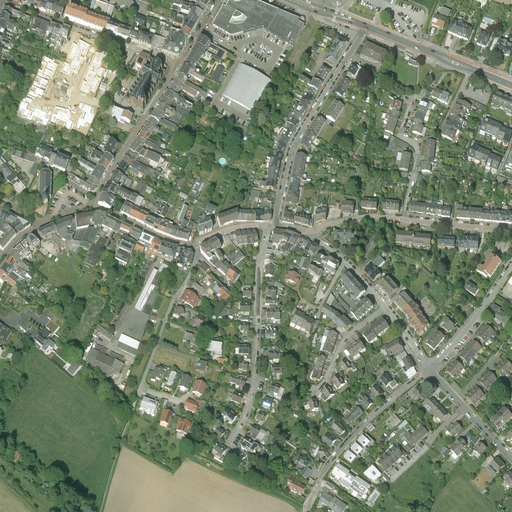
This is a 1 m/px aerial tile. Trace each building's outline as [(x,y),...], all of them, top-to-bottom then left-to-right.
[(29,0),(27,6),(33,8),(36,0),(29,0)] [(36,0),(33,8),(39,10),(42,2),(37,1),(37,0),(38,0),(39,0),(36,0)] [(42,1),(42,2),(39,10),(46,13),(49,3),(49,0),(46,0),(45,2),(42,1)] [(51,4),(52,2),(53,2),(54,0),(49,0),(49,3),(46,13),(53,15),(56,6),(56,5),(51,4)] [(166,3),(173,6),(202,16),(205,10),(178,0),(170,0),(170,1),(167,1),(166,3)] [(198,0),(178,0),(205,10),(209,4),(198,0)] [(225,8),(223,6),(219,12),(219,13),(216,19),(215,19),(212,25),(212,26),(218,29),(231,36),(260,28),(292,47),(304,26),(303,26),(305,22),(304,22),(304,20),(304,19),(303,18),(302,18),(300,18),(300,19),(299,20),(298,20),(253,1),(249,0),(244,0),(243,0),(229,0),(229,1),(228,2),(227,4),(225,8)] [(62,8),(56,6),(53,15),(58,17),(61,18),(65,8),(62,7),(62,8)] [(181,16),(188,18),(198,22),(201,18),(202,16),(173,6),(172,9),(182,13),(181,16)] [(64,19),(72,22),(76,10),(68,8),(68,9),(65,18),(64,18),(64,19)] [(4,9),(1,16),(10,19),(12,11),(4,9)] [(84,25),(87,16),(88,14),(76,10),(72,22),(73,22),(84,25)] [(444,10),(440,20),(447,22),(450,13),(444,10)] [(21,14),(12,11),(10,19),(15,21),(16,17),(20,18),(21,14)] [(20,18),(19,20),(24,22),(28,23),(28,22),(29,20),(30,17),(22,14),(21,14),(20,18)] [(195,28),(198,22),(188,18),(186,22),(185,21),(185,20),(177,17),(175,16),(176,15),(172,14),(170,19),(195,28)] [(1,16),(0,17),(0,23),(14,28),(16,29),(18,29),(19,26),(9,22),(10,19),(1,16)] [(84,25),(95,29),(98,19),(87,16),(84,25)] [(135,43),(136,43),(139,33),(135,32),(137,25),(144,27),(146,20),(136,17),(132,28),(128,41),(133,42),(135,43)] [(164,24),(166,25),(177,29),(182,31),(192,34),(195,28),(170,19),(168,18),(167,23),(165,22),(164,24)] [(447,23),(447,22),(440,20),(436,18),(432,27),(443,31),(447,23)] [(42,32),(46,33),(50,24),(35,19),(33,26),(32,30),(36,31),(36,30),(42,32)] [(105,33),(109,23),(98,19),(95,29),(105,33)] [(116,36),(117,37),(120,28),(119,28),(121,24),(110,20),(109,23),(105,33),(112,35),(116,36)] [(160,42),(164,32),(166,25),(164,24),(159,22),(154,36),(154,38),(150,48),(151,48),(154,49),(154,50),(157,50),(158,51),(162,52),(165,44),(160,42)] [(0,31),(8,34),(5,33),(6,29),(7,29),(7,30),(14,32),(16,29),(14,28),(0,23),(0,31)] [(46,33),(46,36),(49,37),(46,42),(49,43),(56,26),(50,24),(46,33)] [(182,31),(181,34),(175,32),(177,29),(166,25),(164,32),(170,34),(187,40),(188,40),(192,34),(182,31)] [(458,27),(453,25),(448,35),(458,39),(463,27),(459,25),(458,27)] [(56,26),(49,43),(50,43),(51,43),(56,45),(59,38),(63,29),(56,26)] [(128,41),(132,28),(127,26),(126,31),(120,28),(117,37),(122,38),(123,39),(128,41)] [(468,28),(463,27),(458,39),(468,43),(472,33),(467,30),(468,28)] [(56,45),(54,50),(58,52),(61,45),(62,45),(62,43),(62,41),(61,41),(62,39),(63,40),(67,41),(70,31),(63,29),(59,38),(56,45)] [(321,34),(320,36),(335,43),(337,40),(339,37),(327,31),(327,32),(323,30),(321,34)] [(0,39),(6,41),(9,42),(11,43),(12,39),(9,39),(7,38),(8,34),(0,31),(0,39)] [(187,40),(164,32),(160,42),(165,44),(162,52),(175,56),(179,54),(187,40)] [(150,48),(154,38),(148,36),(139,33),(136,43),(150,48)] [(485,38),(481,36),(477,47),(486,50),(490,40),(491,37),(486,35),(485,38)] [(348,42),(339,37),(337,40),(346,46),(348,42)] [(207,53),(210,49),(218,53),(218,52),(219,50),(209,44),(200,38),(199,39),(195,46),(207,53)] [(0,39),(0,47),(1,48),(3,44),(5,44),(5,45),(8,46),(9,42),(6,41),(0,39)] [(346,46),(337,40),(335,43),(324,63),(333,68),(346,46)] [(490,52),(493,53),(498,41),(495,40),(490,52)] [(499,41),(498,41),(493,53),(509,60),(511,53),(510,53),(511,48),(502,44),(502,43),(502,42),(502,41),(501,40),(500,40),(499,40),(499,41)] [(74,47),(71,51),(79,55),(81,52),(85,54),(88,47),(81,44),(79,48),(74,47)] [(388,54),(365,44),(363,50),(360,58),(382,67),(385,62),(388,54)] [(207,53),(195,46),(194,48),(191,54),(189,56),(200,61),(201,58),(203,59),(205,56),(203,55),(205,52),(207,53)] [(310,51),(316,55),(319,49),(313,46),(310,51)] [(225,53),(219,50),(218,52),(218,53),(215,57),(221,60),(225,53)] [(71,51),(69,56),(74,58),(72,63),(80,67),(83,60),(78,58),(79,55),(71,51)] [(96,54),(93,61),(101,65),(103,60),(108,62),(110,57),(102,53),(101,57),(96,54)] [(148,57),(139,54),(139,56),(134,64),(133,63),(130,68),(133,70),(136,65),(141,68),(148,57)] [(200,61),(189,56),(184,65),(183,66),(190,70),(198,74),(204,77),(205,75),(200,72),(196,70),(195,71),(195,70),(196,67),(198,64),(200,61)] [(45,57),(43,62),(48,64),(45,69),(53,72),(56,66),(51,64),(53,60),(45,57)] [(148,57),(141,68),(134,80),(123,98),(122,98),(123,99),(123,98),(125,100),(125,101),(126,102),(127,101),(130,102),(129,103),(130,104),(130,103),(133,105),(136,106),(136,107),(136,108),(137,109),(137,108),(138,108),(140,109),(141,110),(140,111),(141,111),(142,110),(143,111),(143,110),(142,109),(144,107),(145,106),(146,106),(145,105),(146,104),(145,104),(146,101),(147,102),(148,101),(147,101),(148,98),(149,98),(150,98),(149,97),(151,94),(152,95),(152,94),(154,91),(154,90),(156,87),(157,87),(156,86),(157,84),(158,85),(160,82),(159,81),(160,79),(161,80),(161,79),(160,79),(162,76),(162,74),(163,75),(165,72),(162,70),(162,69),(161,69),(160,66),(161,65),(160,66),(157,64),(157,63),(156,64),(154,64),(153,64),(154,62),(150,59),(150,58),(148,57)] [(93,61),(90,67),(94,69),(93,73),(97,74),(101,76),(102,76),(104,71),(99,69),(101,65),(93,61)] [(309,73),(314,65),(310,62),(305,70),(309,73)] [(65,66),(63,70),(71,74),(72,71),(77,73),(80,67),(72,63),(70,68),(65,66)] [(255,114),(272,82),(254,72),(242,65),(239,64),(222,95),(255,114)] [(183,67),(179,75),(187,80),(191,82),(194,78),(201,82),(204,77),(198,74),(190,70),(183,66),(183,67)] [(218,66),(215,72),(221,75),(224,70),(218,66)] [(357,72),(351,68),(347,74),(347,75),(351,77),(353,78),(357,72)] [(39,72),(37,76),(40,78),(45,80),(46,77),(50,78),(53,72),(45,69),(43,74),(39,72)] [(313,83),(321,88),(330,74),(322,69),(313,83)] [(89,70),(85,77),(90,79),(89,82),(97,86),(99,81),(95,79),(97,74),(93,73),(89,70)] [(187,80),(179,75),(174,82),(183,87),(198,95),(200,92),(191,86),(191,87),(185,83),(187,80)] [(34,81),(32,86),(40,89),(42,87),(46,89),(49,82),(45,80),(40,78),(38,83),(34,81)] [(298,84),(309,90),(317,95),(321,88),(313,83),(312,83),(310,87),(309,87),(310,85),(301,79),(298,84)] [(349,84),(343,81),(339,88),(345,91),(349,84)] [(83,83),(80,90),(88,93),(90,89),(95,91),(97,86),(89,82),(87,85),(83,83)] [(183,87),(174,82),(173,84),(171,88),(180,93),(183,87)] [(29,91),(27,96),(35,100),(37,96),(41,98),(44,92),(37,88),(34,93),(29,91)] [(167,94),(166,94),(182,102),(184,100),(182,98),(184,95),(180,93),(171,88),(167,94)] [(345,91),(339,88),(334,95),(341,98),(345,91)] [(317,95),(309,90),(308,93),(307,93),(303,91),(301,94),(313,101),(317,95)] [(313,101),(301,94),(297,92),(295,95),(303,100),(303,101),(302,101),(301,103),(309,108),(313,101)] [(443,96),(436,92),(432,100),(440,103),(443,96)] [(166,94),(159,106),(181,117),(188,120),(191,114),(190,113),(191,111),(190,110),(192,107),(182,102),(166,94)] [(451,99),(443,96),(440,103),(447,107),(451,99)] [(511,102),(496,96),(491,107),(511,115),(511,102)] [(21,103),(18,111),(23,113),(21,117),(22,117),(26,119),(30,111),(26,110),(28,105),(21,103)] [(309,108),(301,103),(300,104),(300,105),(299,106),(295,104),(293,107),(305,114),(309,108)] [(343,110),(335,104),(325,119),(334,125),(343,110)] [(393,113),(401,116),(401,115),(399,115),(402,107),(394,104),(391,111),(391,112),(393,113)] [(468,108),(465,106),(460,104),(458,109),(467,114),(469,114),(471,109),(468,108)] [(84,105),(82,111),(86,113),(85,116),(93,119),(95,114),(90,113),(92,108),(84,105)] [(156,109),(154,111),(155,112),(154,112),(163,117),(164,115),(168,117),(170,115),(171,116),(169,120),(178,124),(180,121),(179,121),(181,117),(159,106),(158,106),(159,106),(157,108),(157,109),(156,109)] [(422,106),(421,106),(419,111),(427,114),(429,108),(427,108),(422,106)] [(108,107),(105,112),(113,115),(112,118),(125,123),(125,121),(129,123),(130,123),(132,117),(132,116),(124,113),(123,113),(121,112),(108,107)] [(305,114),(293,107),(291,110),(295,112),(296,114),(294,116),(301,120),(305,114)] [(30,111),(26,119),(31,121),(33,116),(38,119),(41,111),(35,108),(33,112),(30,111)] [(467,114),(458,109),(456,108),(454,113),(465,118),(467,114)] [(53,114),(49,121),(55,124),(57,119),(61,121),(65,113),(58,110),(56,115),(53,114)] [(41,111),(38,119),(42,120),(41,125),(46,128),(49,119),(46,118),(47,113),(41,111)] [(418,116),(425,119),(427,114),(419,111),(418,116)] [(151,119),(150,119),(159,124),(175,132),(177,127),(164,121),(163,121),(162,123),(160,122),(163,117),(154,112),(154,113),(151,119)] [(65,113),(61,121),(66,123),(64,127),(70,129),(73,121),(69,120),(71,115),(65,113)] [(393,113),(391,118),(399,121),(401,116),(393,113)] [(462,123),(465,118),(454,113),(451,118),(453,119),(462,123)] [(301,120),(294,116),(293,115),(290,120),(298,125),(301,120)] [(79,118),(76,124),(85,127),(86,123),(91,125),(93,119),(85,116),(83,119),(79,118)] [(416,122),(424,124),(425,119),(418,116),(416,122)] [(399,121),(391,118),(387,117),(385,122),(386,122),(389,123),(397,126),(399,121)] [(141,133),(150,137),(153,132),(157,134),(159,131),(155,129),(159,124),(150,119),(150,120),(147,125),(145,127),(142,132),(142,133),(141,133)] [(462,123),(453,119),(451,124),(462,129),(464,124),(462,123)] [(298,125),(290,120),(288,123),(290,123),(288,126),(295,131),(298,125)] [(316,140),(324,125),(316,120),(307,135),(315,139),(316,140)] [(389,123),(386,122),(384,128),(387,129),(395,132),(397,126),(389,123)] [(416,122),(414,127),(416,128),(422,130),(424,124),(416,122)] [(491,125),(485,122),(480,133),(486,136),(491,125)] [(462,129),(451,124),(449,129),(458,134),(459,135),(462,129)] [(295,131),(288,126),(286,125),(285,127),(287,128),(285,132),(292,136),(295,131)] [(491,125),(486,136),(492,138),(497,127),(491,125)] [(502,129),(497,127),(492,138),(497,140),(498,140),(502,131),(502,129)] [(422,130),(416,128),(413,136),(421,138),(424,131),(422,130)] [(393,137),(395,132),(387,129),(385,134),(386,135),(391,137),(393,137)] [(458,134),(449,129),(447,129),(444,134),(455,138),(455,139),(458,134)] [(507,133),(502,131),(498,140),(497,140),(497,142),(503,144),(507,133)] [(292,136),(285,132),(282,138),(280,137),(279,138),(288,143),(292,136)] [(159,149),(162,143),(150,138),(150,137),(141,133),(138,138),(159,149)] [(164,133),(161,138),(165,141),(169,136),(164,133)] [(511,135),(507,133),(503,144),(509,147),(511,138),(511,135)] [(455,138),(444,134),(442,139),(452,144),(455,138)] [(315,139),(307,135),(303,141),(311,146),(315,139)] [(105,136),(103,140),(105,142),(107,143),(105,146),(115,151),(118,146),(117,145),(115,144),(116,143),(111,140),(105,136)] [(288,143),(279,138),(278,137),(274,143),(278,145),(285,149),(288,143)] [(135,153),(139,156),(143,151),(161,159),(164,151),(159,149),(138,138),(138,139),(137,139),(138,139),(134,144),(134,143),(131,147),(132,147),(129,151),(129,150),(129,151),(134,154),(135,153)] [(311,146),(303,141),(299,147),(307,152),(311,146)] [(35,156),(42,159),(45,150),(47,146),(41,143),(35,156)] [(285,149),(278,145),(274,153),(282,156),(285,149)] [(42,159),(49,162),(51,157),(52,153),(54,148),(47,146),(45,150),(42,159)] [(98,148),(96,150),(112,159),(113,157),(112,157),(113,155),(115,151),(105,146),(104,150),(102,149),(101,150),(98,148)] [(472,162),(475,163),(479,152),(477,151),(477,149),(475,148),(474,148),(469,161),(472,162)] [(113,160),(112,159),(96,150),(97,151),(95,153),(95,152),(94,153),(92,151),(90,154),(110,166),(109,166),(110,165),(111,164),(113,161),(113,160)] [(124,157),(121,163),(139,173),(142,174),(155,182),(159,176),(157,175),(158,173),(160,174),(162,171),(156,169),(154,173),(151,171),(147,169),(150,162),(139,156),(135,153),(134,154),(129,151),(128,151),(127,154),(126,154),(124,157)] [(143,151),(139,156),(150,162),(157,165),(158,165),(161,167),(162,165),(164,161),(161,159),(143,151)] [(475,163),(481,165),(485,154),(479,152),(475,163)] [(282,156),(274,153),(273,158),(268,156),(266,158),(270,160),(280,163),(282,156)] [(49,162),(47,165),(53,167),(56,159),(57,157),(52,154),(51,157),(49,162)] [(89,159),(87,161),(106,172),(109,167),(110,166),(90,154),(90,155),(89,157),(88,158),(89,159)] [(490,158),(491,158),(491,157),(485,154),(481,165),(486,168),(490,158)] [(78,164),(90,171),(102,178),(106,172),(87,161),(78,156),(75,162),(78,164)] [(306,159),(296,156),(294,163),(304,165),(306,159)] [(56,159),(53,167),(65,172),(69,161),(57,157),(56,159)] [(412,158),(403,157),(402,165),(410,166),(412,158)] [(496,160),(491,158),(490,158),(486,168),(486,169),(492,172),(496,160)] [(270,160),(268,170),(269,171),(278,172),(280,163),(270,160)] [(496,160),(492,172),(497,174),(502,163),(496,160)] [(3,165),(0,168),(0,172),(0,173),(2,175),(10,168),(10,167),(6,163),(3,165)] [(121,163),(117,169),(118,169),(125,173),(126,172),(127,173),(128,171),(137,176),(139,173),(121,163)] [(294,163),(293,172),(303,174),(304,165),(294,163)] [(410,166),(402,165),(401,173),(409,174),(410,166)] [(431,168),(425,167),(423,167),(422,175),(431,176),(431,168)] [(8,170),(2,175),(5,178),(4,178),(6,180),(12,174),(14,172),(10,168),(8,170)] [(39,174),(40,175),(39,179),(38,179),(38,180),(39,180),(39,185),(38,185),(38,186),(39,186),(39,191),(38,191),(38,192),(39,192),(39,197),(38,197),(39,198),(39,199),(40,200),(41,200),(41,203),(46,204),(46,206),(48,206),(48,198),(50,198),(51,198),(51,197),(50,197),(50,193),(51,193),(51,192),(50,192),(50,187),(51,187),(51,186),(50,186),(51,181),(52,181),(52,180),(51,180),(51,175),(52,175),(51,174),(51,175),(48,172),(49,171),(48,171),(47,172),(44,171),(43,170),(42,171),(43,172),(40,174),(39,174)] [(91,179),(99,184),(102,178),(90,171),(88,174),(86,176),(90,179),(90,178),(91,179)] [(278,172),(269,171),(269,175),(267,174),(267,177),(268,177),(276,179),(278,172)] [(114,175),(109,183),(119,188),(120,189),(127,178),(123,176),(120,174),(116,172),(114,175)] [(293,172),(291,181),(299,182),(302,183),(303,180),(302,179),(303,174),(293,172)] [(11,184),(16,179),(12,174),(6,180),(8,182),(8,181),(11,184)] [(93,193),(95,189),(84,182),(80,180),(78,179),(70,174),(67,179),(71,181),(81,187),(91,194),(93,193)] [(84,182),(95,189),(99,184),(91,179),(90,178),(90,179),(86,176),(83,174),(80,180),(84,182)] [(15,189),(21,184),(23,182),(20,179),(18,181),(16,179),(11,184),(13,186),(12,187),(15,189)] [(289,188),(298,189),(299,185),(299,182),(291,181),(289,188)] [(145,185),(140,182),(133,196),(120,190),(117,196),(127,201),(131,203),(134,205),(138,197),(145,185)] [(107,186),(106,186),(105,188),(116,193),(119,189),(120,189),(119,188),(109,183),(107,186)] [(260,188),(274,191),(275,185),(266,183),(265,185),(260,184),(260,188)] [(21,184),(15,189),(17,192),(17,191),(19,193),(19,194),(25,188),(21,184)] [(105,188),(102,194),(115,200),(116,199),(114,198),(116,193),(105,188)] [(297,200),(298,196),(297,195),(298,189),(289,188),(287,198),(297,200)] [(251,191),(249,200),(254,201),(254,199),(258,200),(260,194),(251,191)] [(98,205),(105,207),(110,210),(111,209),(114,203),(115,200),(109,198),(102,194),(98,205)] [(140,207),(143,199),(138,197),(134,205),(140,207)] [(156,214),(159,208),(161,204),(163,201),(158,198),(154,205),(151,212),(153,213),(156,214)] [(297,200),(287,198),(286,205),(294,207),(295,207),(297,200)] [(120,214),(125,216),(128,217),(134,205),(131,203),(127,201),(125,204),(120,213),(120,214)] [(197,204),(196,206),(203,209),(206,204),(204,203),(199,201),(197,204)] [(156,214),(160,217),(166,207),(161,204),(159,208),(156,214)] [(378,205),(363,204),(362,213),(377,214),(378,205)] [(136,221),(141,212),(142,209),(140,207),(134,205),(128,217),(136,221)] [(384,205),(383,215),(391,215),(392,206),(384,205)] [(184,206),(178,221),(183,223),(188,208),(184,206)] [(207,233),(212,231),(208,221),(205,223),(204,222),(204,221),(205,220),(206,221),(207,221),(209,216),(211,217),(212,214),(213,215),(214,213),(216,210),(208,206),(201,222),(197,232),(198,235),(203,234),(207,233)] [(401,207),(392,206),(391,215),(400,216),(401,207)] [(167,212),(169,209),(166,207),(160,217),(164,219),(165,216),(167,212)] [(355,208),(344,207),(343,217),(354,218),(354,215),(355,208)] [(413,207),(412,207),(411,216),(420,216),(420,209),(420,208),(417,208),(413,207)] [(295,218),(299,219),(304,221),(304,219),(305,216),(300,215),(301,210),(297,209),(297,210),(297,211),(296,212),(295,218)] [(458,211),(457,222),(468,223),(469,213),(463,213),(463,211),(458,211)] [(0,221),(5,223),(6,220),(8,221),(11,216),(2,212),(0,219),(0,221)] [(144,225),(145,223),(146,222),(146,221),(147,218),(148,218),(148,217),(149,216),(144,213),(141,212),(136,221),(144,225)] [(236,223),(237,214),(237,212),(217,219),(220,228),(236,223)] [(246,214),(246,223),(250,223),(255,223),(255,214),(253,214),(253,212),(250,212),(250,214),(246,214)] [(451,213),(443,212),(442,220),(450,221),(451,213)] [(317,217),(316,224),(327,225),(328,214),(318,213),(317,217)] [(484,214),(469,213),(468,223),(483,224),(484,214)] [(79,217),(76,218),(78,228),(89,226),(90,222),(92,223),(96,214),(95,214),(79,217)] [(96,215),(96,214),(92,223),(91,224),(94,226),(93,228),(94,229),(95,229),(96,229),(101,231),(102,229),(101,229),(102,227),(106,217),(105,219),(104,218),(103,218),(101,217),(101,216),(100,217),(96,215)] [(246,214),(237,214),(236,223),(241,223),(246,223),(246,214)] [(261,214),(255,214),(255,223),(259,223),(263,224),(264,214),(261,214)] [(291,216),(284,215),(283,219),(282,224),(293,226),(293,225),(295,218),(291,217),(291,216)] [(15,224),(18,219),(11,216),(8,221),(6,220),(5,223),(7,224),(10,226),(13,223),(15,224)] [(104,228),(100,237),(104,239),(108,232),(111,233),(111,234),(112,232),(117,222),(106,217),(102,227),(104,228)] [(150,219),(146,227),(153,230),(158,219),(153,218),(152,220),(150,219)] [(309,228),(311,221),(304,219),(304,221),(299,219),(295,218),(293,225),(309,228)] [(24,231),(30,227),(30,224),(18,219),(15,224),(17,225),(19,224),(23,231),(24,231)] [(72,219),(67,220),(64,221),(53,226),(56,233),(57,235),(62,239),(65,241),(66,241),(69,242),(71,243),(72,241),(72,238),(72,235),(66,234),(68,231),(65,228),(66,228),(67,228),(71,227),(73,222),(72,219)] [(158,219),(153,230),(157,232),(160,226),(161,222),(162,220),(159,219),(158,219)] [(157,232),(163,235),(168,227),(169,223),(162,221),(163,221),(162,220),(161,222),(160,226),(157,232)] [(10,242),(15,237),(8,227),(10,226),(7,224),(5,223),(0,221),(0,248),(3,251),(10,242)] [(183,223),(178,221),(175,228),(175,229),(173,229),(170,237),(175,239),(179,230),(180,228),(183,223)] [(175,239),(181,241),(185,231),(188,223),(183,221),(183,223),(180,228),(179,230),(175,239)] [(108,240),(109,241),(110,240),(114,242),(115,241),(112,239),(115,233),(118,235),(122,225),(117,222),(112,232),(111,234),(111,233),(108,240)] [(8,227),(15,237),(23,231),(19,224),(17,225),(15,224),(13,223),(10,226),(8,227)] [(163,235),(170,237),(173,229),(172,228),(173,224),(169,223),(168,227),(163,235)] [(185,231),(181,241),(187,242),(188,237),(192,230),(195,231),(198,226),(189,223),(186,232),(185,231)] [(118,234),(119,234),(127,238),(131,229),(122,225),(118,234)] [(43,230),(46,237),(56,233),(53,226),(43,230)] [(88,228),(84,238),(82,242),(92,246),(89,252),(88,251),(83,262),(94,267),(99,256),(107,241),(104,239),(100,237),(97,236),(99,232),(88,228)] [(40,237),(42,239),(46,237),(43,230),(37,233),(40,237)] [(130,236),(132,238),(130,243),(136,245),(138,242),(138,241),(141,234),(133,230),(130,236)] [(255,233),(250,234),(252,244),(253,246),(258,244),(255,233)] [(272,245),(280,246),(281,243),(286,234),(274,233),(272,245)] [(154,240),(142,234),(139,242),(138,242),(136,245),(134,250),(137,252),(139,250),(143,252),(145,248),(146,245),(150,247),(154,240)] [(239,235),(239,234),(234,235),(236,241),(237,246),(242,245),(239,235)] [(281,243),(286,245),(288,247),(288,246),(293,237),(286,234),(281,243)] [(60,239),(55,235),(51,241),(57,245),(60,239)] [(288,246),(290,247),(294,249),(299,240),(293,237),(288,246)] [(341,249),(343,250),(343,251),(348,251),(348,252),(353,252),(353,244),(356,244),(356,241),(356,238),(353,238),(353,237),(348,237),(348,238),(336,238),(336,247),(337,247),(337,250),(340,252),(341,249)] [(414,251),(415,238),(409,237),(409,238),(398,237),(397,248),(402,248),(402,249),(405,249),(405,250),(410,250),(414,250),(414,251)] [(32,256),(31,254),(30,253),(40,245),(36,240),(37,240),(36,239),(35,238),(34,239),(36,241),(35,241),(33,239),(32,240),(31,240),(30,239),(22,245),(19,248),(27,258),(28,259),(32,256)] [(415,238),(414,251),(418,251),(418,252),(423,252),(426,252),(426,251),(431,252),(432,241),(421,240),(421,239),(415,239),(415,238)] [(126,253),(131,255),(132,254),(134,250),(136,245),(130,243),(125,240),(124,239),(124,240),(123,239),(119,241),(119,240),(119,241),(118,245),(117,245),(118,245),(118,249),(119,249),(119,250),(126,253)] [(300,241),(299,240),(294,249),(299,252),(300,248),(304,250),(308,243),(301,239),(300,241)] [(361,263),(366,266),(370,262),(372,263),(381,244),(372,239),(361,263)] [(106,248),(111,250),(113,246),(113,247),(115,243),(114,242),(110,240),(109,241),(106,248)] [(163,244),(154,240),(150,247),(148,252),(148,253),(151,254),(150,257),(138,280),(143,282),(157,256),(158,255),(162,245),(163,244)] [(215,241),(208,244),(214,253),(216,256),(219,261),(219,262),(223,260),(219,253),(218,253),(217,253),(217,252),(221,250),(215,241)] [(455,242),(439,241),(438,251),(455,252),(455,242)] [(82,242),(80,246),(80,248),(88,251),(89,252),(92,246),(82,242)] [(469,253),(470,242),(465,242),(461,242),(460,252),(469,253)] [(474,242),(470,242),(469,253),(478,254),(479,244),(474,244),(474,242)] [(162,245),(158,255),(157,256),(159,257),(173,261),(175,255),(177,249),(167,245),(164,244),(163,244),(162,245)] [(214,253),(208,244),(200,249),(201,253),(209,262),(212,259),(210,257),(211,257),(210,255),(214,253)] [(283,256),(288,247),(286,245),(285,247),(283,246),(279,254),(283,256)] [(288,247),(283,256),(282,258),(283,259),(286,258),(288,256),(287,256),(291,249),(290,248),(290,247),(288,246),(288,247)] [(313,246),(309,253),(314,257),(319,249),(313,246)] [(23,261),(27,258),(19,248),(15,252),(15,251),(13,253),(22,261),(23,261)] [(177,249),(175,255),(179,256),(176,266),(178,267),(182,268),(183,263),(184,263),(186,263),(186,264),(188,264),(187,268),(190,268),(191,265),(194,255),(192,253),(191,253),(189,252),(187,252),(182,250),(177,249)] [(131,255),(126,253),(125,255),(118,252),(115,259),(127,264),(131,256),(131,255)] [(13,253),(8,259),(19,268),(20,267),(26,272),(30,267),(23,261),(21,264),(18,262),(20,259),(22,261),(13,253)] [(230,267),(230,268),(231,269),(244,258),(240,253),(236,256),(237,258),(231,263),(232,265),(230,267)] [(113,257),(109,255),(108,255),(102,269),(106,271),(112,259),(113,257)] [(209,262),(214,267),(219,261),(216,256),(212,259),(209,262)] [(314,265),(325,271),(329,265),(318,258),(314,265)] [(19,268),(8,259),(4,266),(12,271),(14,268),(16,269),(13,272),(27,282),(29,280),(25,277),(27,274),(19,268)] [(218,270),(224,264),(225,263),(223,260),(219,262),(219,261),(214,267),(218,270)] [(481,269),(477,275),(488,282),(489,280),(491,282),(502,266),(492,260),(485,272),(481,269)] [(299,268),(298,271),(300,271),(305,273),(307,266),(307,265),(304,264),(304,262),(301,261),(299,266),(299,268)] [(154,270),(151,275),(134,309),(141,313),(142,310),(139,309),(151,285),(155,287),(156,288),(169,265),(163,262),(158,272),(154,270)] [(365,273),(368,270),(372,266),(373,265),(372,263),(370,262),(366,266),(362,269),(365,273)] [(372,270),(373,271),(377,276),(386,268),(383,265),(381,262),(374,269),(372,270)] [(209,269),(203,263),(199,267),(204,271),(205,270),(207,272),(209,269)] [(341,270),(330,263),(329,265),(325,271),(324,273),(326,274),(326,276),(328,276),(328,278),(331,280),(333,280),(335,281),(338,275),(337,275),(338,273),(339,273),(341,270)] [(224,264),(218,270),(225,276),(230,270),(224,264)] [(0,273),(16,285),(17,284),(15,283),(18,280),(11,275),(10,276),(9,275),(12,271),(4,266),(3,266),(0,271),(0,273)] [(265,279),(272,279),(273,270),(269,269),(265,269),(264,273),(265,273),(265,279)] [(321,281),(323,276),(310,269),(308,273),(308,274),(315,278),(316,279),(321,281)] [(232,270),(226,278),(231,281),(234,284),(240,276),(235,272),(235,271),(234,270),(234,271),(232,270)] [(375,288),(382,281),(377,276),(373,271),(370,273),(365,277),(375,288)] [(5,281),(11,285),(14,288),(16,285),(0,273),(0,282),(3,284),(5,281)] [(350,279),(345,273),(343,275),(342,278),(344,280),(340,284),(341,285),(340,285),(341,286),(339,288),(339,289),(332,300),(336,304),(339,301),(338,300),(347,292),(342,286),(350,279)] [(214,289),(219,285),(215,282),(217,280),(215,278),(213,280),(210,276),(205,281),(208,283),(211,286),(214,290),(214,289)] [(286,279),(284,282),(289,284),(288,285),(292,286),(292,285),(297,287),(298,283),(297,283),(298,279),(297,279),(291,277),(288,276),(287,279),(286,279)] [(347,292),(350,295),(358,288),(350,279),(342,286),(347,292)] [(381,290),(380,291),(391,303),(391,302),(396,298),(399,295),(389,283),(385,286),(381,290)] [(207,293),(209,290),(208,289),(204,287),(201,290),(199,288),(195,284),(192,287),(204,297),(206,294),(207,293)] [(145,304),(149,297),(152,291),(155,287),(151,285),(139,309),(142,310),(141,313),(149,316),(152,307),(145,304)] [(219,285),(214,289),(219,294),(223,289),(222,289),(219,285)] [(14,292),(12,290),(9,288),(8,289),(6,287),(4,290),(8,292),(7,293),(11,295),(14,292)] [(366,297),(358,288),(350,295),(358,304),(366,297)] [(480,295),(469,288),(465,294),(476,301),(480,295)] [(502,296),(511,303),(511,302),(511,290),(509,288),(508,288),(502,296)] [(214,290),(212,292),(209,290),(207,293),(214,299),(219,294),(214,289),(214,290)] [(230,296),(223,289),(219,294),(224,298),(219,303),(221,304),(223,305),(230,296)] [(152,291),(149,297),(155,300),(157,294),(152,291)] [(195,297),(193,296),(193,297),(191,296),(192,294),(186,291),(181,300),(180,301),(185,304),(195,309),(199,301),(198,300),(195,297)] [(251,301),(251,293),(249,293),(244,292),(243,292),(243,299),(246,299),(246,300),(251,301)] [(275,308),(276,308),(277,308),(277,305),(276,305),(275,305),(275,292),(267,292),(267,300),(271,300),(271,304),(264,304),(264,308),(269,308),(275,308)] [(395,307),(405,298),(403,296),(398,300),(393,304),(395,307)] [(155,300),(149,297),(145,304),(152,307),(155,300)] [(395,307),(404,318),(414,308),(405,298),(395,307)] [(327,312),(330,314),(336,304),(332,300),(326,311),(327,312)] [(424,304),(416,311),(417,311),(417,310),(420,314),(419,315),(423,320),(422,320),(426,325),(436,316),(435,315),(437,314),(434,310),(435,309),(427,301),(424,304)] [(354,317),(341,303),(337,306),(349,321),(352,318),(354,317)] [(354,317),(352,318),(355,322),(359,326),(374,313),(367,305),(366,305),(361,310),(354,317)] [(239,315),(249,316),(250,308),(240,307),(239,315)] [(173,315),(179,319),(181,316),(184,315),(183,311),(182,312),(181,311),(176,308),(173,315)] [(414,308),(404,318),(407,321),(409,323),(408,324),(412,329),(416,334),(415,335),(421,341),(425,338),(424,337),(428,334),(427,334),(430,331),(428,328),(429,328),(426,325),(427,325),(426,325),(422,320),(423,320),(419,315),(420,314),(417,310),(417,311),(416,311),(414,308)] [(141,313),(134,309),(122,335),(140,343),(141,341),(145,329),(149,316),(141,313)] [(500,314),(494,310),(489,319),(504,328),(508,321),(499,316),(500,314)] [(219,319),(223,322),(228,313),(224,311),(219,319)] [(333,325),(338,319),(335,317),(330,314),(327,312),(323,318),(330,323),(333,325)] [(269,314),(266,314),(266,322),(270,323),(270,322),(274,322),(273,324),(279,324),(279,318),(277,318),(277,317),(278,317),(278,315),(269,314)] [(293,319),(290,327),(295,329),(300,318),(295,316),(293,319)] [(190,325),(200,330),(205,322),(201,320),(198,318),(197,321),(194,322),(192,321),(190,325)] [(300,332),(305,321),(300,318),(295,329),(300,332)] [(346,336),(347,337),(353,331),(345,323),(343,324),(341,321),(342,320),(340,318),(339,319),(338,319),(333,325),(340,332),(343,336),(344,334),(346,336)] [(305,321),(300,332),(305,335),(311,324),(305,321)] [(446,330),(443,333),(449,338),(455,331),(449,326),(450,325),(447,323),(444,327),(446,330)] [(0,339),(2,341),(9,330),(0,324),(0,339)] [(316,326),(311,324),(305,335),(311,337),(314,330),(316,326)] [(378,343),(390,333),(384,325),(371,334),(372,335),(378,343)] [(239,336),(247,336),(248,328),(240,328),(239,336)] [(45,348),(50,342),(47,339),(50,335),(43,329),(40,333),(38,331),(33,337),(39,342),(38,343),(43,347),(45,348)] [(491,329),(488,331),(495,337),(498,333),(491,329)] [(482,335),(491,343),(495,337),(488,331),(487,330),(485,334),(484,333),(482,335)] [(269,341),(276,341),(276,340),(276,335),(276,334),(272,334),(265,334),(265,343),(269,343),(269,341)] [(122,335),(118,342),(120,343),(121,344),(125,345),(128,347),(131,348),(134,350),(137,351),(140,343),(122,335)] [(186,335),(182,342),(194,347),(198,337),(193,335),(193,337),(186,335)] [(378,344),(378,343),(372,335),(364,341),(371,349),(378,344)] [(481,338),(478,341),(480,342),(485,347),(486,348),(491,343),(482,335),(480,337),(481,338)] [(438,336),(427,350),(435,356),(445,342),(438,336)] [(331,338),(329,344),(337,347),(339,340),(333,338),(331,338)] [(201,346),(203,340),(200,339),(196,348),(194,352),(196,353),(201,346)] [(45,348),(43,347),(41,349),(45,352),(49,347),(52,350),(55,346),(50,342),(45,348)] [(335,353),(337,347),(329,344),(327,351),(335,353)] [(221,347),(211,345),(210,347),(209,347),(208,353),(215,354),(220,355),(221,353),(221,347)] [(354,351),(360,359),(366,354),(360,346),(357,349),(357,348),(354,351)] [(387,354),(392,362),(394,361),(397,359),(404,355),(399,346),(389,352),(387,354)] [(469,350),(478,358),(482,353),(480,351),(476,347),(474,346),(472,349),(471,348),(469,350)] [(108,357),(104,355),(102,354),(99,353),(96,352),(94,350),(91,349),(86,358),(91,369),(107,378),(119,373),(124,365),(121,363),(118,362),(116,361),(113,360),(111,358),(108,357)] [(238,358),(248,358),(248,350),(238,350),(238,358)] [(473,363),(478,358),(469,350),(467,353),(468,354),(465,356),(473,363)] [(327,351),(325,357),(329,359),(332,360),(335,353),(327,351)] [(360,359),(354,351),(350,353),(351,354),(347,356),(348,357),(351,361),(353,364),(360,359)] [(405,357),(404,355),(397,359),(397,360),(395,361),(395,363),(396,363),(400,360),(405,357)] [(272,363),(282,364),(283,360),(277,360),(277,357),(270,356),(269,356),(267,365),(272,365),(272,363)] [(473,363),(465,356),(464,356),(462,358),(463,359),(461,362),(469,369),(473,363)] [(351,361),(348,357),(346,359),(352,368),(353,367),(355,366),(353,364),(351,361)] [(73,375),(80,367),(70,358),(67,362),(71,366),(67,371),(73,375)] [(353,364),(355,366),(356,367),(362,363),(360,359),(353,364)] [(320,362),(317,368),(325,371),(327,364),(320,362)] [(412,368),(409,363),(400,369),(403,373),(404,373),(412,368)] [(207,367),(199,364),(198,367),(197,367),(197,369),(196,369),(197,370),(195,373),(203,376),(204,373),(206,373),(207,370),(206,370),(207,367)] [(501,369),(509,378),(511,374),(511,370),(507,365),(504,368),(503,367),(501,369)] [(239,366),(238,373),(242,374),(242,375),(246,375),(247,368),(239,366)] [(351,372),(347,366),(341,371),(346,379),(353,375),(353,374),(351,372)] [(459,368),(457,366),(454,369),(453,369),(451,371),(460,379),(465,373),(459,368)] [(325,371),(317,368),(315,374),(323,377),(325,371)] [(404,373),(403,373),(406,378),(409,377),(415,374),(415,373),(412,368),(404,373)] [(158,371),(155,370),(151,381),(155,382),(156,380),(160,381),(163,371),(159,369),(158,371)] [(499,372),(496,375),(498,376),(502,381),(504,382),(509,378),(501,369),(498,371),(499,372)] [(271,379),(281,378),(280,371),(271,371),(271,379)] [(456,384),(460,379),(451,371),(449,373),(450,374),(448,377),(450,379),(452,381),(456,384)] [(172,388),(176,376),(174,375),(171,374),(169,380),(167,385),(166,386),(172,388)] [(323,377),(315,374),(313,381),(321,384),(323,377)] [(176,376),(172,388),(166,386),(167,385),(166,384),(164,389),(171,391),(177,376),(175,375),(174,375),(176,376)] [(485,382),(493,390),(498,385),(493,380),(491,377),(488,380),(487,379),(485,382)] [(191,381),(183,378),(179,389),(187,391),(191,381)] [(393,388),(390,384),(391,383),(387,379),(381,384),(388,392),(390,390),(393,388)] [(340,382),(333,387),(336,391),(339,395),(346,390),(340,382)] [(493,390),(485,382),(483,384),(480,387),(483,390),(488,395),(493,390)] [(239,392),(243,393),(245,385),(244,385),(239,384),(237,383),(237,384),(236,388),(235,390),(239,391),(239,392)] [(205,388),(196,384),(192,394),(201,398),(205,388)] [(393,388),(390,390),(394,394),(399,390),(395,386),(393,388)] [(273,397),(276,398),(277,398),(279,392),(271,389),(268,397),(272,399),(272,398),(273,397)] [(330,392),(323,397),(325,400),(323,402),(324,403),(323,403),(326,408),(336,401),(330,392)] [(373,396),(371,398),(374,401),(378,405),(384,400),(378,392),(373,396)] [(417,407),(419,405),(419,406),(425,400),(420,393),(416,396),(415,395),(414,396),(415,397),(413,399),(417,403),(415,405),(417,407)] [(472,397),(480,405),(485,401),(483,399),(479,394),(478,393),(475,396),(474,395),(472,397)] [(470,400),(467,403),(469,404),(473,409),(474,410),(480,405),(472,397),(469,399),(470,400)] [(230,405),(239,409),(242,401),(233,398),(233,399),(230,405)] [(145,413),(146,413),(150,401),(143,399),(140,408),(143,410),(142,412),(145,413)] [(368,403),(364,400),(360,404),(365,409),(370,413),(373,410),(367,404),(368,403)] [(157,404),(150,401),(146,413),(150,415),(151,413),(154,414),(155,411),(156,412),(157,408),(156,408),(157,404)] [(312,414),(320,412),(316,402),(309,405),(310,408),(312,414)] [(193,405),(187,403),(184,411),(195,415),(198,407),(193,405)] [(261,411),(269,414),(269,413),(271,408),(272,406),(271,406),(263,403),(261,411)] [(427,410),(432,416),(430,418),(433,421),(434,421),(442,413),(433,404),(430,407),(427,410)] [(172,415),(164,412),(160,423),(168,426),(171,420),(172,415)] [(352,418),(358,425),(364,419),(360,414),(358,412),(352,418)] [(226,413),(221,420),(227,425),(231,428),(236,421),(229,416),(226,413)] [(442,413),(434,421),(437,424),(439,423),(442,426),(444,424),(449,420),(442,413)] [(497,419),(498,420),(506,429),(510,425),(511,426),(511,425),(511,420),(510,418),(505,413),(500,418),(498,418),(497,419)] [(259,425),(262,427),(265,421),(258,417),(255,424),(259,426),(259,425)] [(346,424),(345,424),(350,429),(352,431),(358,425),(352,418),(346,424)] [(177,429),(180,422),(180,421),(174,419),(174,421),(171,427),(177,429)] [(396,420),(388,427),(389,429),(390,430),(394,434),(401,426),(396,420)] [(498,420),(491,426),(500,435),(506,429),(498,420)] [(347,432),(350,429),(345,424),(346,424),(342,421),(339,424),(347,432)] [(190,426),(180,422),(177,429),(176,433),(180,434),(184,436),(186,437),(190,426)] [(342,442),(347,436),(344,434),(345,434),(339,428),(333,434),(335,435),(339,439),(342,442)] [(452,432),(448,436),(450,439),(448,441),(452,445),(454,443),(463,434),(457,428),(452,432)] [(250,442),(254,445),(255,443),(261,446),(264,441),(266,442),(267,440),(269,437),(262,433),(260,436),(255,433),(252,431),(248,438),(251,440),(250,442)] [(423,433),(423,432),(417,438),(422,444),(423,444),(429,439),(428,438),(423,433)] [(224,438),(218,433),(214,437),(212,439),(219,444),(224,438)] [(340,444),(342,442),(339,439),(335,435),(332,439),(340,444)] [(422,444),(417,438),(413,442),(418,448),(422,444)] [(324,446),(328,449),(327,450),(332,453),(337,446),(329,440),(324,446)] [(371,448),(373,446),(367,440),(365,442),(371,448)] [(359,447),(360,448),(366,453),(369,450),(372,452),(376,448),(373,446),(371,448),(365,442),(364,441),(359,447)] [(418,448),(413,442),(408,446),(410,449),(413,452),(418,448)] [(252,448),(245,444),(241,450),(241,451),(245,453),(245,452),(248,454),(252,448)] [(456,452),(461,457),(468,451),(461,445),(458,448),(457,447),(454,450),(456,452)] [(226,455),(218,448),(215,452),(211,456),(215,459),(217,458),(221,461),(224,458),(226,455)] [(364,456),(366,453),(360,448),(358,450),(364,456)] [(366,453),(364,456),(358,450),(357,449),(352,454),(353,455),(359,461),(362,458),(365,460),(369,456),(366,453)] [(413,452),(410,449),(406,453),(410,458),(415,454),(413,452)] [(474,457),(481,462),(487,454),(480,449),(474,457)] [(329,458),(319,451),(314,457),(317,459),(321,462),(324,464),(329,458)] [(392,456),(400,465),(404,461),(399,456),(396,452),(392,456)] [(453,461),(456,465),(458,463),(463,458),(461,457),(456,452),(451,456),(455,459),(453,461)] [(17,453),(11,460),(15,463),(20,456),(17,453)] [(227,453),(226,455),(224,458),(229,462),(232,458),(227,453)] [(399,456),(404,461),(405,462),(408,460),(402,454),(399,456)] [(357,463),(359,461),(353,455),(351,458),(357,463)] [(392,456),(387,460),(395,469),(400,465),(392,456)] [(239,458),(238,457),(235,460),(233,463),(239,468),(244,462),(239,458)] [(345,463),(353,469),(356,465),(358,468),(362,463),(359,461),(357,463),(351,458),(350,457),(345,463)] [(221,461),(217,458),(215,459),(213,462),(222,467),(225,464),(221,461)] [(309,463),(300,458),(297,463),(306,469),(308,470),(310,466),(308,465),(309,463)] [(387,460),(383,464),(391,473),(395,469),(387,460)] [(489,472),(496,466),(490,461),(483,470),(487,475),(490,473),(489,472)] [(391,473),(383,464),(378,468),(382,472),(386,477),(387,477),(391,473)] [(490,473),(497,480),(506,472),(498,464),(496,466),(489,472),(490,473)] [(311,472),(308,470),(306,469),(301,477),(306,480),(311,472)] [(350,480),(351,478),(340,470),(331,482),(335,485),(337,484),(343,488),(342,490),(350,496),(351,494),(360,500),(358,503),(362,506),(371,492),(358,483),(357,485),(350,480)] [(374,472),(366,480),(376,487),(382,481),(374,472)] [(289,488),(288,491),(301,498),(305,490),(300,487),(302,483),(290,478),(286,487),(289,488)] [(511,479),(511,478),(502,486),(504,489),(506,487),(511,492),(511,479)] [(315,482),(310,479),(307,485),(313,488),(315,482)] [(323,509),(327,511),(330,511),(336,505),(328,500),(325,498),(322,502),(318,508),(321,511),(323,509)]
